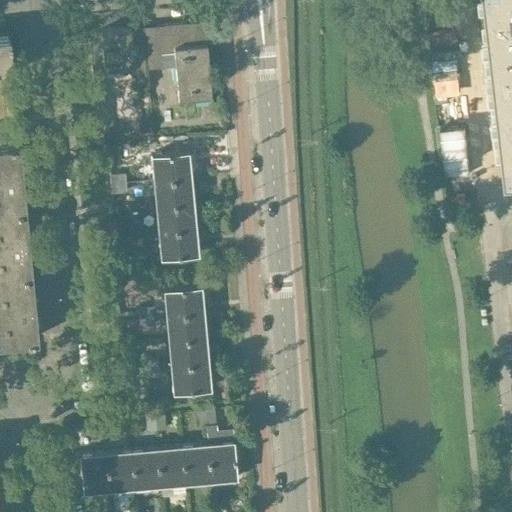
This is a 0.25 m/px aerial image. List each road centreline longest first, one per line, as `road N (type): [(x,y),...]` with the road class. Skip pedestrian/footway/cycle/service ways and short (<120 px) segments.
road 1 (tertiary): [(292,511),(257,0)]
road 2 (residential): [(25,404),(66,399),(76,383),(37,0)]
road 3 (residential): [(486,201),(511,434)]
road 4 (residential): [(486,201),(464,0)]
